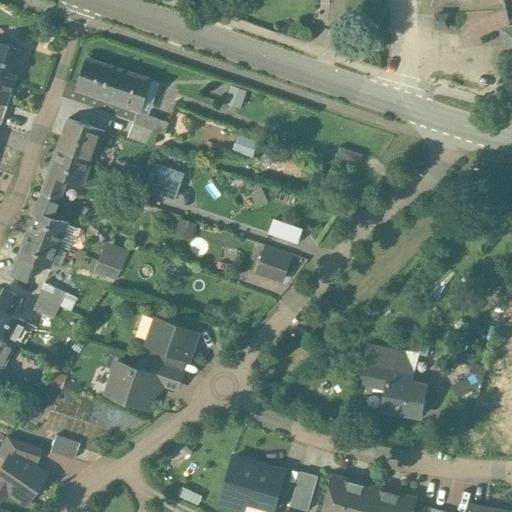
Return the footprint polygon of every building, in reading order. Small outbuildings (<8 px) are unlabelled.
[(511,26),(503,29),(507,50),(508,53),(511,51),(511,26)] [(23,51),(0,43),(0,77),(13,82),(23,51)] [(123,72),(91,61),(81,89),(113,100),(112,103),(127,108),(132,94),(117,89),(123,72)] [(13,82),(0,77),(0,103),(5,105),(13,82)] [(241,105),(246,87),(230,83),(225,101),(241,105)] [(168,123),(137,112),(133,124),(157,132),(164,135),(168,123)] [(105,132),(66,118),(56,149),(91,161),(95,148),(99,150),(105,132)] [(157,132),(133,124),(129,137),(153,145),(157,132)] [(237,133),(232,148),(251,154),(256,139),(237,133)] [(362,154),(339,147),(335,158),(358,165),(362,154)] [(91,161),(56,149),(41,190),(60,198),(66,181),(82,186),(91,161)] [(154,159),(144,185),(173,196),(183,171),(154,159)] [(60,198),(41,190),(25,232),(59,246),(69,223),(53,217),(60,198)] [(266,230),(295,241),(301,226),(272,215),(266,230)] [(198,222),(179,217),(174,233),(193,239),(198,222)] [(59,246),(25,232),(9,273),(27,280),(34,262),(50,268),(59,246)] [(105,241),(95,272),(116,279),(127,248),(105,241)] [(289,261),(265,252),(258,272),(282,280),(289,261)] [(65,292),(45,283),(39,296),(59,306),(65,292)] [(19,298),(3,289),(0,295),(0,337),(13,344),(25,323),(10,315),(19,298)] [(59,306),(39,296),(33,309),(53,318),(59,306)] [(196,319),(173,311),(169,323),(192,330),(196,319)] [(169,323),(156,318),(147,345),(153,347),(187,358),(188,359),(197,332),(192,330),(169,323)] [(13,344),(0,337),(0,363),(2,365),(13,344)] [(403,352),(368,346),(365,363),(398,369),(401,353),(403,353),(403,352)] [(187,358),(153,347),(149,358),(152,360),(183,370),(187,358)] [(183,370),(152,360),(148,372),(158,376),(158,377),(178,384),(183,370)] [(148,372),(116,362),(106,393),(146,407),(151,392),(153,392),(158,377),(158,376),(148,372)] [(398,369),(365,363),(361,384),(387,389),(383,409),(420,416),(426,385),(407,381),(409,371),(398,369)] [(508,369),(486,367),(472,410),(497,412),(499,391),(506,391),(508,369)] [(511,391),(506,391),(499,391),(497,412),(511,412),(511,391)] [(79,444),(55,436),(50,452),(74,460),(79,444)] [(39,448),(7,437),(0,447),(0,453),(7,458),(11,452),(22,459),(23,457),(35,461),(39,448)] [(22,459),(11,452),(7,458),(0,468),(0,486),(24,503),(43,474),(33,467),(35,461),(23,457),(22,459)] [(286,473),(233,458),(220,503),(245,510),(248,499),(277,507),(286,473)] [(318,476),(300,471),(291,506),(308,511),(318,476)] [(367,511),(374,488),(333,476),(326,502),(331,504),(329,511),(367,511)] [(411,511),(415,499),(374,488),(367,511),(411,511)]
